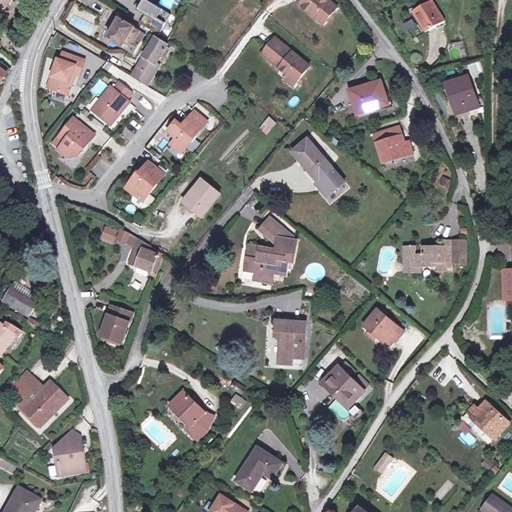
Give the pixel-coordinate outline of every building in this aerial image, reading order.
[(0,0),(0,20),(6,12),(5,12),(13,0),(0,0)] [(149,0),(143,11),(150,16),(145,24),(165,36),(170,27),(177,15),(150,0),(149,0)] [(327,23),(338,9),(326,0),(305,0),(300,0),(297,4),(315,20),(319,16),(327,23)] [(443,19),(430,0),(427,0),(411,11),(425,31),(443,19)] [(511,0),(509,0),(501,13),(511,19),(511,0)] [(142,31),(122,18),(110,38),(137,54),(144,41),(139,38),(142,31)] [(148,34),(142,31),(139,38),(144,41),(148,34)] [(157,38),(134,77),(149,86),(162,65),(158,63),(169,45),(157,38)] [(278,38),(268,50),(280,59),(277,63),(291,74),(300,81),(313,65),(300,55),(298,57),(295,54),(296,52),(278,38)] [(464,42),(448,44),(451,61),(467,58),(464,42)] [(268,50),(265,54),(277,63),(280,59),(268,50)] [(61,59),(50,88),(71,95),(75,84),(72,83),(76,73),(82,76),(87,60),(66,53),(63,60),(61,59)] [(117,77),(121,71),(109,62),(105,68),(117,77)] [(0,81),(4,84),(10,73),(0,65),(0,81)] [(291,74),(288,78),(297,85),(300,81),(291,74)] [(479,101),(466,76),(446,86),(461,116),(471,110),(469,107),(479,101)] [(388,95),(384,81),(354,89),(360,113),(385,105),(383,96),(388,95)] [(97,112),(113,125),(132,102),(129,99),(135,93),(122,82),(117,89),(114,87),(104,99),(106,100),(97,112)] [(179,121),(171,131),(179,138),(175,142),(186,151),(209,123),(205,120),(206,119),(197,111),(185,126),(179,121)] [(266,135),(276,123),(268,116),(258,128),(266,135)] [(76,118),(56,144),(61,149),(61,150),(71,158),(75,153),(80,158),(98,135),(76,118)] [(404,136),(401,126),(382,133),(385,142),(379,143),(386,163),(415,154),(411,142),(403,145),(400,137),(404,136)] [(382,133),(376,134),(379,143),(385,142),(382,133)] [(335,168),(309,140),(294,153),(319,182),(317,184),(329,198),(347,183),(335,168)] [(168,175),(152,162),(142,174),(140,173),(129,188),(146,202),(168,175)] [(205,219),(224,197),(207,183),(197,194),(189,205),(205,219)] [(186,203),(189,205),(197,194),(195,192),(186,203)] [(258,273),(256,282),(273,286),(275,276),(286,278),(289,263),(293,264),(298,243),(295,242),(295,240),(273,221),(264,233),(281,247),(279,253),(253,248),(249,271),(258,273)] [(133,234),(124,230),(120,239),(129,243),(133,234)] [(511,238),(503,239),(503,260),(511,259),(511,238)] [(155,272),(160,274),(167,254),(142,239),(139,247),(137,254),(133,265),(154,273),(155,272)] [(454,272),(454,240),(445,239),(445,246),(425,247),(425,255),(418,255),(418,247),(407,247),(407,264),(417,264),(417,268),(423,268),(438,268),(438,272),(454,272)] [(468,264),(468,242),(455,242),(455,264),(468,264)] [(423,273),(423,268),(417,268),(417,264),(407,264),(407,273),(423,273)] [(14,281),(11,286),(37,301),(40,296),(14,281)] [(37,301),(11,286),(3,300),(28,315),(37,301)] [(134,313),(113,306),(103,335),(124,343),(134,313)] [(408,332),(382,311),(368,327),(394,348),(399,342),(400,343),(408,332)] [(41,322),(30,315),(26,321),(38,328),(41,322)] [(56,327),(49,322),(47,325),(54,330),(56,327)] [(305,363),(308,324),(281,322),(280,337),(287,337),(287,341),(285,341),(285,342),(283,361),(305,363)] [(0,351),(5,355),(18,338),(19,339),(25,333),(8,324),(7,329),(3,326),(0,329),(0,351)] [(305,369),(305,363),(283,361),(283,367),(305,369)] [(343,400),(353,408),(373,387),(363,377),(358,382),(355,379),(360,373),(348,363),(329,382),(345,398),(343,400)] [(40,427),(68,397),(52,383),(45,390),(35,380),(20,396),(27,403),(22,409),(40,427)] [(207,414),(187,393),(173,407),(180,414),(192,426),(190,429),(189,430),(200,441),(209,431),(214,416),(207,414)] [(230,404),(243,409),(247,400),(234,395),(230,404)] [(497,439),(511,424),(487,402),(480,410),(477,413),(473,409),(463,421),(467,424),(468,423),(478,432),(483,427),(497,439)] [(180,414),(177,417),(190,429),(192,426),(180,414)] [(488,432),(483,427),(478,432),(481,436),(485,436),(488,432)] [(58,474),(87,470),(85,456),(83,446),(82,435),(73,429),(59,443),(59,447),(57,448),(59,461),(56,464),(58,474)] [(285,465),(261,449),(239,482),(254,493),(266,475),(269,470),(278,476),(285,465)] [(396,459),(390,454),(384,462),(389,467),(396,459)] [(498,467),(490,461),(486,465),(494,472),(498,467)] [(385,473),(389,467),(384,462),(379,468),(385,473)] [(494,472),(499,476),(503,471),(498,467),(494,472)] [(266,475),(275,481),(278,476),(269,470),(266,475)] [(31,511),(38,501),(16,489),(3,511),(31,511)] [(221,494),(210,511),(246,511),(248,510),(221,494)] [(511,511),(511,507),(496,496),(485,511),(486,511),(511,511)]
